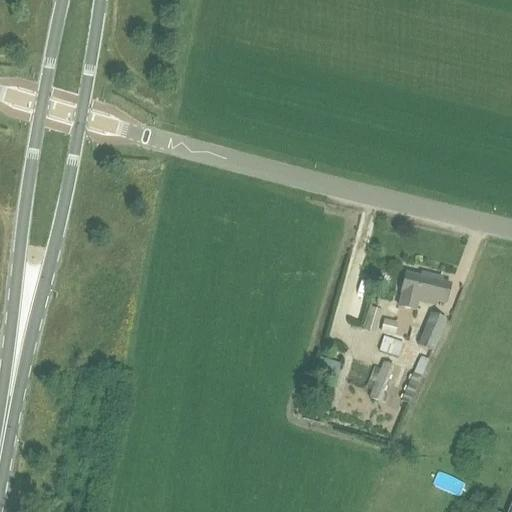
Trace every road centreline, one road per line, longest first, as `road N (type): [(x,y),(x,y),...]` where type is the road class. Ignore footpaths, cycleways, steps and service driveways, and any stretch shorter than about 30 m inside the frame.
road 1 (tertiary): [(511,229),(291,179),(79,116)]
road 2 (tertiary): [(39,105),(13,363)]
road 3 (tertiary): [(13,363),(79,116)]
